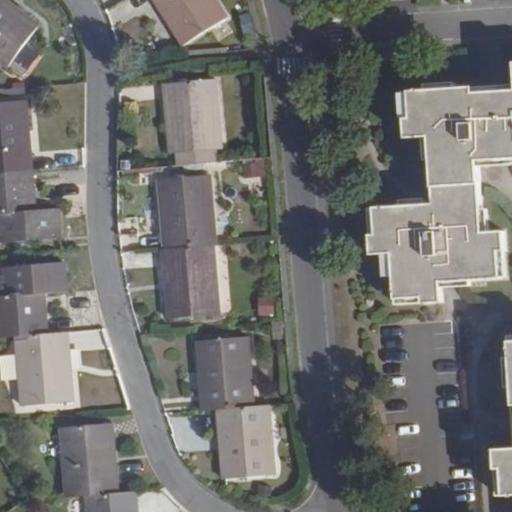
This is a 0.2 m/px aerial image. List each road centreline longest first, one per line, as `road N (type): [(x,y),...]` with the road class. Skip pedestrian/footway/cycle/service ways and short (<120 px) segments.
road 1 (residential): [(217,511),(178,484),(161,456),(111,299),(99,229),(97,72),(91,18),(79,0)]
road 2 (residential): [(290,32),(315,372),(351,511)]
road 3 (residential): [(290,32),(511,21)]
